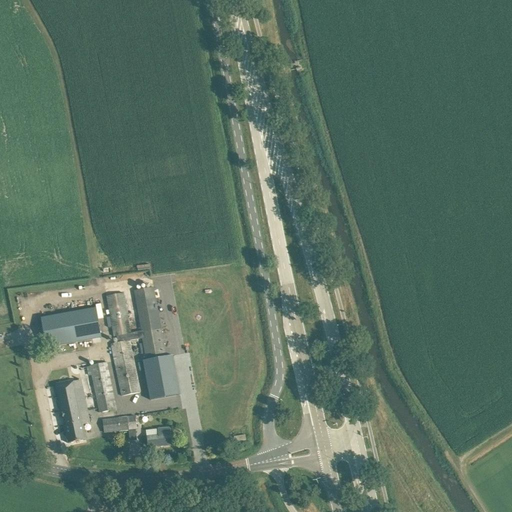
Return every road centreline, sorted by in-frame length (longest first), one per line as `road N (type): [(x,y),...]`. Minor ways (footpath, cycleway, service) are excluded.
road 1 (unclassified): [(271,460),(267,416),(279,360),(214,0)]
road 2 (primary): [(359,451),(303,223),(250,72)]
road 3 (primary): [(250,72),(262,168),(321,438)]
road 4 (tertiary): [(0,454),(96,478),(172,480),(271,460)]
